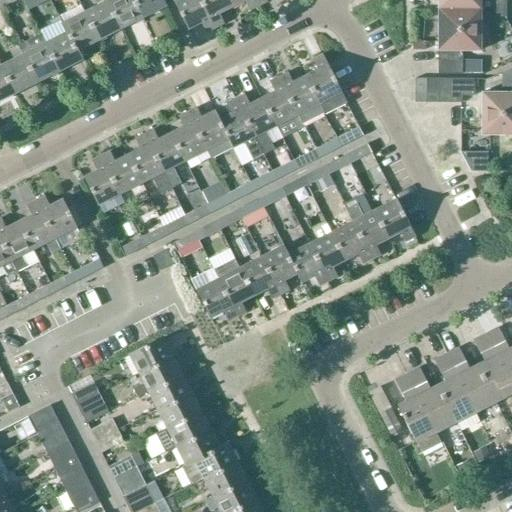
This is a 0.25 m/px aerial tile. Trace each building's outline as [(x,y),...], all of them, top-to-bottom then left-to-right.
[(0,0),(0,8),(15,0),(0,0)] [(141,18),(132,0),(109,0),(105,2),(119,30),(141,18)] [(132,0),(141,18),(164,7),(159,0),(132,0)] [(199,0),(178,0),(173,3),(187,30),(200,23),(205,32),(213,28),(199,0)] [(199,0),(213,28),(222,24),(217,14),(230,8),(226,0),(199,0)] [(253,0),(226,0),(230,8),(243,1),(248,11),(257,6),(253,0)] [(436,0),(437,9),(479,10),(469,0),(436,0)] [(469,0),(479,10),(492,10),(492,1),(479,1),(478,0),(469,0)] [(504,2),(492,1),(492,10),(504,10),(504,2)] [(105,2),(83,14),(97,41),(119,30),(105,2)] [(97,41),(83,14),(79,6),(57,17),(61,25),(65,34),(66,33),(75,52),(76,52),(97,41)] [(479,10),(437,9),(436,44),(444,44),(479,10)] [(444,51),(436,51),(436,74),(461,74),(461,52),(478,52),(479,16),(479,10),(444,44),(444,51)] [(504,10),(492,10),(492,18),(504,18),(504,10)] [(44,45),(58,72),(80,60),(76,52),(75,52),(66,33),(65,34),(44,44),(44,45)] [(44,45),(44,44),(40,35),(18,45),(23,55),(22,56),(36,83),(58,72),(44,45)] [(411,50),(424,51),(424,42),(411,42),(411,50)] [(0,67),(14,94),(36,83),(22,56),(0,67)] [(305,77),(323,114),(324,115),(346,104),(322,56),(312,61),(317,71),(305,77)] [(0,101),(14,94),(0,67),(0,66),(0,101)] [(487,129),(511,103),(511,68),(501,74),(501,94),(480,93),(480,128),(487,129)] [(278,78),(297,116),(302,125),(323,114),(305,77),(292,83),(287,73),(278,78)] [(274,93),(261,99),(276,127),(297,116),(278,78),(269,83),(274,93)] [(413,103),(425,103),(425,79),(414,79),(413,103)] [(425,103),(437,103),(437,79),(425,79),(425,103)] [(437,103),(448,103),(449,79),(437,79),(437,103)] [(449,79),(448,103),(460,103),(460,95),(474,95),(474,80),(449,79)] [(244,96),(235,100),(263,155),(274,149),(265,132),(276,127),(261,99),(249,105),(244,96)] [(263,155),(235,100),(226,105),(231,114),(219,121),(218,121),(233,149),(243,143),(252,160),(263,155)] [(511,103),(487,129),(487,136),(511,135),(511,103)] [(187,114),(206,151),(206,150),(210,159),(231,149),(233,149),(218,121),(219,121),(214,112),(200,119),(196,109),(187,114)] [(183,128),(170,134),(184,162),(206,151),(187,114),(178,118),(183,128)] [(336,138),(340,147),(363,136),(358,126),(335,138),(336,138)] [(152,131),(143,136),(171,189),(181,184),(173,168),(184,162),(170,134),(157,141),(152,131)] [(171,189),(143,136),(134,140),(139,150),(126,156),(141,184),(152,178),(160,194),(171,189)] [(340,147),(336,138),(314,149),(319,158),(340,147)] [(345,156),(349,165),(372,154),(367,145),(345,156)] [(319,158),(314,149),(292,160),(297,169),(319,158)] [(141,184),(126,156),(114,163),(109,153),(100,157),(119,195),(141,184)] [(324,167),(328,175),(349,164),(349,165),(345,156),(324,167)] [(119,195),(100,157),(91,162),(96,172),(83,178),(97,206),(119,195)] [(297,169),(292,160),(271,171),(276,180),(297,169)] [(324,167),(301,178),(306,186),(328,175),(324,167)] [(276,180),(271,171),(249,182),(254,191),(276,180)] [(347,176),(353,188),(359,185),(353,173),(347,176)] [(301,178),(280,189),(284,197),(306,186),(301,178)] [(249,182),(227,193),(232,202),(254,191),(249,182)] [(280,189),(259,199),(263,208),(284,197),(280,189)] [(206,204),(210,213),(232,202),(227,193),(206,204)] [(43,197),(34,202),(53,239),(55,239),(76,228),(62,200),(48,207),(43,197)] [(237,211),(241,219),(252,213),(263,208),(259,199),(237,211)] [(373,212),(387,240),(400,234),(405,243),(414,238),(395,201),(373,212)] [(17,223),(31,251),(45,243),(50,253),(59,249),(55,239),(53,239),(34,202),(25,206),(30,216),(17,223)] [(351,223),(370,260),(379,256),(375,247),(387,240),(373,212),(363,217),(356,203),(345,209),(352,223),(351,223)] [(206,204),(184,215),(188,224),(210,213),(206,204)] [(263,208),(252,213),(257,223),(268,217),(263,208)] [(237,211),(215,221),(220,230),(241,219),(237,211)] [(184,215),(162,226),(167,235),(188,224),(184,215)] [(0,242),(15,271),(16,270),(17,272),(37,261),(31,251),(17,223),(4,230),(0,221),(0,242)] [(215,221),(194,232),(198,241),(220,230),(215,221)] [(351,223),(330,234),(344,262),(357,255),(362,265),(370,260),(351,223)] [(141,237),(145,246),(167,235),(162,226),(141,237)] [(198,241),(194,232),(172,243),(176,252),(198,241)] [(344,262),(330,234),(308,245),(327,282),(336,278),(331,268),(344,262)] [(145,246),(141,237),(119,248),(123,257),(145,246)] [(0,266),(2,266),(6,275),(15,271),(0,242),(0,266)] [(296,275),(295,275),(300,284),(313,278),(318,287),(327,282),(308,245),(287,256),(286,256),(296,275)] [(195,257),(199,267),(223,257),(218,246),(195,257)] [(283,247),(261,258),(280,296),(289,292),(284,281),(295,275),(296,275),(286,256),(287,256),(283,247)] [(152,258),(159,273),(172,266),(165,251),(152,258)] [(239,269),(253,297),(266,291),(271,301),(280,296),(261,258),(239,269)] [(253,297),(239,269),(234,259),(213,270),(218,280),(217,280),(237,318),(246,314),(241,303),(253,297)] [(93,262),(71,273),(75,282),(97,271),(93,262)] [(212,268),(189,280),(195,291),(209,319),(222,312),(227,323),(237,318),(217,280),(218,280),(213,270),(212,268)] [(49,284),(53,293),(75,282),(71,273),(49,284)] [(53,293),(49,284),(28,295),(32,303),(53,293)] [(32,303),(28,295),(6,306),(10,315),(32,303)] [(0,319),(10,315),(6,306),(0,308),(0,319)] [(497,329),(484,336),(511,390),(511,348),(508,350),(497,329)] [(475,367),(494,404),(511,394),(511,390),(484,336),(473,342),(483,363),(475,367)] [(129,355),(138,374),(171,357),(171,356),(166,346),(169,342),(165,337),(129,355)] [(494,404),(475,367),(468,370),(458,349),(445,356),(474,414),(494,404)] [(174,355),(171,356),(171,357),(138,374),(143,384),(133,389),(137,398),(147,392),(181,376),(180,374),(174,363),(178,360),(174,355)] [(435,387),(454,424),(474,414),(445,356),(433,362),(444,383),(435,387)] [(7,359),(10,372),(23,369),(20,357),(7,359)] [(418,369),(405,376),(434,434),(436,434),(454,424),(435,387),(429,390),(418,369)] [(181,376),(147,392),(157,411),(190,394),(190,393),(184,382),(188,378),(183,373),(180,374),(181,376)] [(434,434),(405,376),(394,382),(404,403),(396,407),(415,444),(417,443),(421,453),(440,443),(436,434),(434,434)] [(0,385),(0,398),(1,400),(12,394),(6,382),(0,385)] [(76,405),(99,394),(93,383),(70,394),(76,405)] [(155,433),(156,434),(199,412),(199,411),(193,400),(197,397),(193,392),(190,393),(190,394),(157,411),(162,421),(155,425),(159,431),(155,433)] [(12,394),(1,400),(8,413),(19,407),(12,394)] [(99,394),(76,405),(86,426),(109,415),(99,394)] [(37,435),(59,424),(49,406),(27,417),(37,435)] [(202,410),(199,411),(199,412),(156,434),(165,452),(175,447),(208,430),(209,429),(203,418),(207,415),(202,410)] [(390,411),(379,416),(390,438),(401,432),(390,411)] [(94,442),(117,431),(112,419),(89,431),(94,442)] [(46,453),(68,442),(59,424),(37,435),(46,453)] [(208,430),(175,447),(185,466),(194,462),(193,461),(218,449),(217,447),(212,437),(217,433),(211,428),(209,429),(208,430)] [(94,442),(100,454),(123,442),(117,431),(94,442)] [(497,443),(502,453),(511,448),(511,439),(511,437),(497,443)] [(185,466),(182,467),(192,486),(203,480),(237,462),(237,461),(231,450),(234,446),(230,441),(217,447),(218,449),(193,461),(194,462),(185,466)] [(55,471),(77,460),(68,442),(46,453),(55,471)] [(478,463),(489,458),(484,448),(473,453),(478,463)] [(113,479),(136,467),(130,456),(107,467),(113,479)] [(65,490),(87,479),(77,460),(55,471),(65,490)] [(203,480),(212,498),(246,481),(246,480),(240,468),(243,465),(239,460),(237,461),(237,462),(203,480)] [(460,475),(471,469),(466,460),(455,466),(460,475)] [(123,497),(145,486),(136,467),(113,479),(123,497)] [(248,478),(246,480),(246,481),(212,498),(217,508),(210,511),(230,511),(255,499),(255,498),(249,487),(253,484),(248,478)] [(65,490),(73,506),(95,495),(87,479),(65,490)] [(0,500),(5,498),(5,497),(17,491),(13,484),(1,490),(0,487),(0,500)] [(130,511),(139,511),(155,504),(145,486),(123,497),(130,511)] [(95,495),(73,506),(76,511),(80,511),(99,503),(95,495)] [(261,511),(259,505),(262,502),(257,496),(255,498),(255,499),(230,511),(261,511)] [(0,500),(0,511),(21,511),(23,511),(19,503),(10,508),(5,498),(0,500)]
